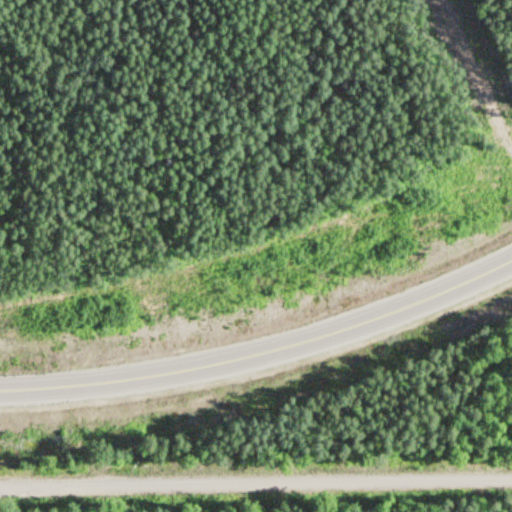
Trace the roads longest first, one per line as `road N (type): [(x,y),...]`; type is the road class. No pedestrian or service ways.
road 1 (secondary): [(511,247),(408,296),(257,345),(0,384)]
road 2 (residential): [(511,471),(0,481)]
